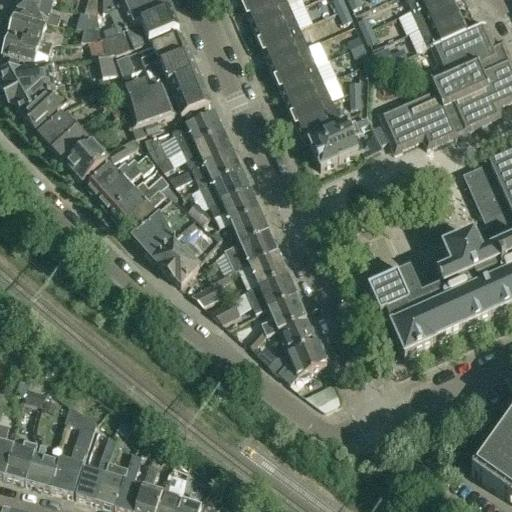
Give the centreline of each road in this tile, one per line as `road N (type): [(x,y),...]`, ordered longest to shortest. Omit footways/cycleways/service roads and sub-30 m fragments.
road 1 (residential): [(384,422),(322,432),(118,273),(0,156)]
road 2 (residential): [(384,422),(193,0)]
road 3 (residential): [(384,422),(511,362)]
